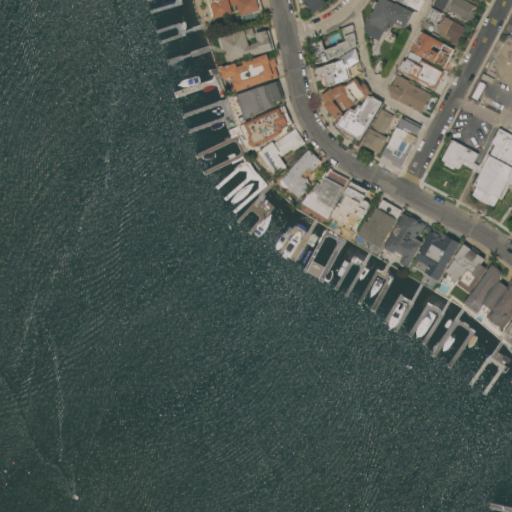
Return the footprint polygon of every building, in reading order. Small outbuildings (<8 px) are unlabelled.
[(259,0),(263,11),(253,14),(253,13),(243,16),(243,14),(240,15),(237,5),(232,7),(234,14),(216,19),(215,18),(212,19),(206,0),(259,0)] [(324,0),(328,4),(314,14),(302,0),(324,0)] [(368,21),(369,22),(375,9),(373,8),(375,2),(378,4),(380,0),(388,0),(396,4),(396,3),(414,12),(405,29),(395,23),(393,27),(388,25),(389,27),(387,31),(384,32),(379,41),(365,33),(364,29),(368,21)] [(407,7),(408,6),(396,0),(426,0),(420,11),(419,11),(418,13),(407,7)] [(449,0),(444,11),(433,6),(436,0),(449,0)] [(464,0),(475,6),(467,22),(461,18),(462,17),(449,10),(454,0),(464,0)] [(432,8),(442,13),(437,23),(441,26),(446,17),(460,24),(459,24),(466,28),(465,30),(468,32),(463,43),(460,42),(458,46),(440,37),(442,33),(438,31),(440,28),(436,26),(435,27),(425,21),(432,8)] [(342,53),(342,54),(329,59),(330,61),(326,63),(325,61),(317,64),(313,56),(315,55),(312,45),(322,40),(326,50),(345,43),(340,30),(353,25),(355,30),(353,30),(357,41),(356,42),(358,47),(342,53)] [(249,58),(248,57),(234,61),(234,62),(228,64),(224,50),(222,50),(218,38),(242,31),(253,28),(257,44),(259,43),(256,34),(267,31),(268,32),(270,32),(275,50),(274,51),(249,58)] [(411,50),(415,43),(421,32),(423,33),(424,33),(455,49),(445,69),(411,50)] [(351,77),(350,78),(341,81),(341,83),(329,86),(327,86),(325,87),(324,86),(323,85),(322,84),(322,82),(323,80),(322,76),(319,77),(318,76),(317,75),(316,74),(316,72),(317,71),(316,69),(341,61),(340,59),(356,48),(360,61),(349,69),(351,77)] [(239,92),(237,91),(235,90),(234,87),(233,84),(234,80),(233,78),(226,80),(225,77),(224,77),(223,76),(222,74),(223,71),(222,68),(237,63),(239,68),(245,65),(244,62),(253,59),(254,60),(269,54),(270,59),(275,57),(278,66),(276,67),(279,78),(239,92)] [(445,72),(444,74),(445,75),(443,78),(442,78),(436,89),(414,77),(412,81),(402,76),(404,71),(403,71),(407,63),(404,62),(408,54),(419,60),(417,64),(419,65),(422,60),(445,72)] [(432,95),(422,114),(392,98),(390,90),(398,75),(410,82),(410,83),(432,95)] [(362,102),(361,100),(348,110),(342,103),(341,104),(337,99),(334,101),(338,106),(337,107),(343,114),(336,119),(325,105),(328,103),(323,96),(332,89),(333,90),(338,86),(339,88),(342,85),(344,87),(352,81),(352,82),(354,81),(354,80),(356,79),(360,84),(363,81),(372,93),(362,102)] [(279,81),(285,99),(284,99),(284,100),(276,103),(277,106),(246,120),(242,106),(235,106),(233,99),(238,95),(279,81)] [(369,125),(368,124),(365,128),(355,122),(351,130),(341,124),(346,116),(351,119),(358,108),(359,108),(360,105),(361,106),(363,103),(372,96),(382,105),(369,125)] [(285,106),(293,124),(284,128),(285,130),(283,130),(282,134),(255,148),(254,146),(253,147),(250,142),(251,141),(250,139),(248,140),(241,127),(285,106)] [(363,145),(382,109),(395,116),(384,136),(388,138),(380,154),(363,145)] [(410,151),(409,150),(404,161),(402,165),(384,156),(395,135),(401,138),(405,131),(399,129),(405,118),(422,127),(410,151)] [(306,144),(294,152),(293,150),(281,158),(288,167),(276,176),(260,153),(264,151),(263,150),(274,142),(275,144),(296,129),(306,144)] [(479,154),(474,163),(480,166),(500,129),(511,135),(511,189),(509,187),(502,200),(499,198),(494,207),(473,195),(478,187),(475,186),(481,174),(477,172),(462,163),(459,169),(456,168),(454,170),(445,165),(446,163),(442,161),(453,140),(479,154)] [(310,150),(322,161),(322,162),(322,163),(318,168),(314,172),(313,173),(312,173),(310,171),(306,176),(308,178),(309,179),(309,180),(309,181),(309,182),(307,184),(311,187),(301,198),(293,190),(292,192),(288,189),(286,189),(284,188),(283,187),(281,185),(281,183),(281,181),(284,178),(310,150)] [(329,219),(304,204),(319,183),(323,185),(325,180),(323,179),(326,172),(329,173),(331,169),(333,170),(332,172),(349,180),(329,219)] [(352,183),(370,191),(365,200),(370,203),(370,204),(371,204),(358,230),(356,229),(361,219),(352,214),(346,224),(344,223),(337,220),(337,219),(334,217),(352,183)] [(397,219),(398,220),(389,236),(389,235),(381,249),(359,235),(367,221),(369,222),(378,208),(379,209),(384,200),(402,211),(397,219)] [(407,212),(422,221),(421,222),(426,225),(418,239),(424,242),(408,268),(401,263),(403,259),(385,249),(407,212)] [(461,244),(440,280),(427,273),(426,275),(414,268),(418,260),(416,259),(432,232),(435,234),(436,233),(442,236),(441,237),(443,238),(442,240),(444,242),(448,236),(461,244)] [(465,245),(488,260),(484,266),(488,269),(480,281),(476,278),(470,287),(460,280),(458,283),(450,278),(452,275),(447,272),(465,245)] [(493,265),(499,269),(502,273),(502,276),(501,281),(507,286),(511,280),(511,318),(504,330),(487,318),(493,310),(485,305),(479,314),(479,313),(478,314),(466,305),(493,265)]
